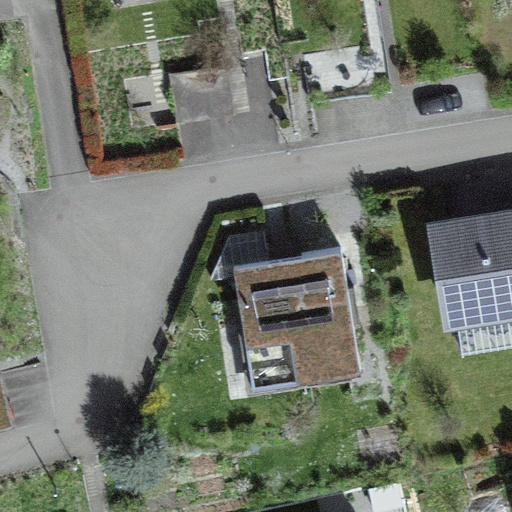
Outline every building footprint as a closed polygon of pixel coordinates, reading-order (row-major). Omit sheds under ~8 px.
[(370,43),(304,52),(310,97),(376,88),(370,43)] [(225,64),(167,74),(175,121),(232,112),(225,64)] [(511,200),(426,214),(444,325),(457,323),(462,351),(511,343),(511,200)] [(343,253),(222,270),(240,407),(361,391),(343,253)] [(0,370),(0,419),(10,418),(0,370)]
